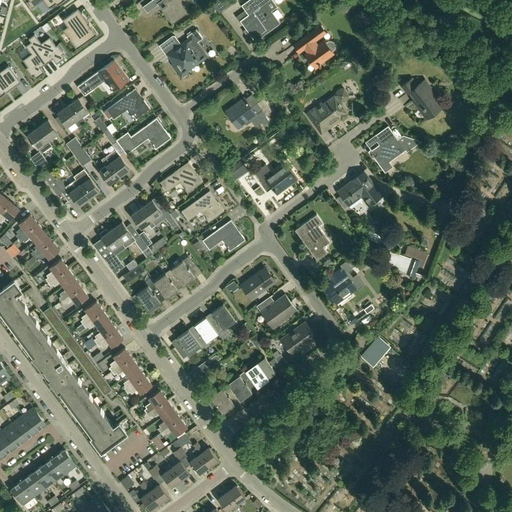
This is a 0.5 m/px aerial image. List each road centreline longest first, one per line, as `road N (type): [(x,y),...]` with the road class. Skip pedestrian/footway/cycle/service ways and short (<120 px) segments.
road 1 (residential): [(217,441),(331,339),(331,328),(267,244)]
road 2 (residential): [(265,234),(349,163),(347,141),(387,111)]
road 3 (residential): [(0,135),(122,36)]
road 4 (residential): [(69,237),(189,137)]
road 5 (residential): [(143,337),(267,244)]
road 6 (residential): [(143,337),(217,441)]
road 7 (residential): [(69,237),(143,337)]
road 8 (residential): [(189,137),(265,234)]
